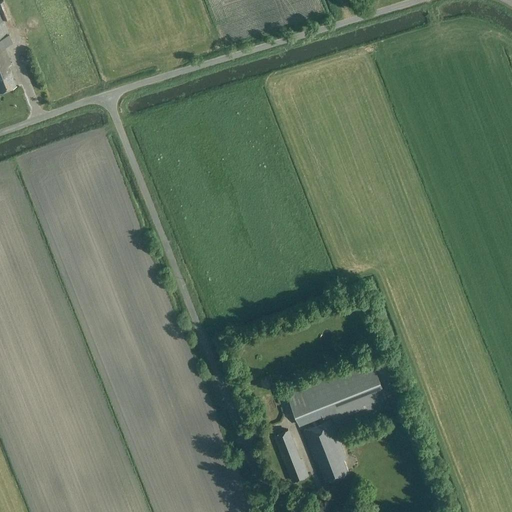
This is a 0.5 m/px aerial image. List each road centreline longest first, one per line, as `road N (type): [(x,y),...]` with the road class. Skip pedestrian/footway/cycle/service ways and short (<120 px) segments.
road 1 (unclassified): [(309,511),(273,496),(256,473),(106,94)]
road 2 (unclassified): [(106,94),(421,0)]
